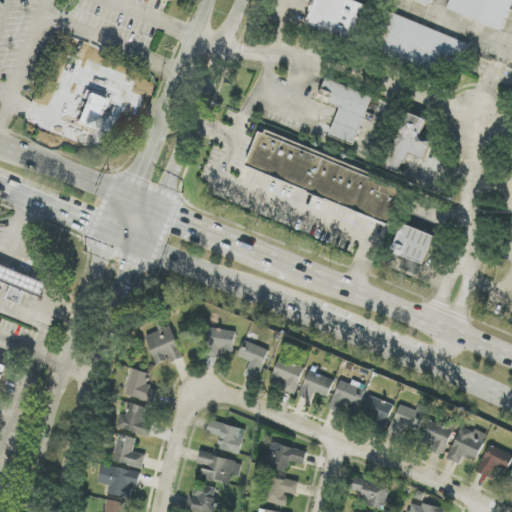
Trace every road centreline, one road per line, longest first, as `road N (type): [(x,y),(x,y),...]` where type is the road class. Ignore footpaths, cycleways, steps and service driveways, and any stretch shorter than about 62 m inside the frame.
road 1 (residential): [(200,397),(221,394),(491,511)]
road 2 (secondary): [(112,237),(66,363),(31,511)]
road 3 (residential): [(222,52),(335,58),(482,120)]
road 4 (primary): [(511,359),(295,265)]
road 5 (secondary): [(63,511),(110,335)]
road 6 (secondary): [(157,210),(222,52)]
road 7 (primary): [(142,249),(299,311)]
road 8 (primary): [(295,265),(157,210)]
road 9 (residential): [(464,261),(482,120)]
road 10 (primary): [(383,348),(511,405)]
road 11 (primary): [(127,197),(0,144)]
road 12 (residential): [(55,16),(177,73)]
road 13 (secondary): [(161,112),(112,237)]
road 14 (secondary): [(110,335),(157,210)]
road 15 (primary): [(0,188),(112,237)]
road 16 (residential): [(160,511),(178,435),(200,397)]
